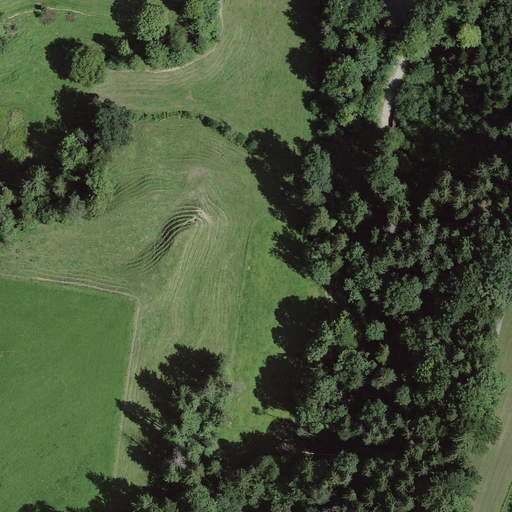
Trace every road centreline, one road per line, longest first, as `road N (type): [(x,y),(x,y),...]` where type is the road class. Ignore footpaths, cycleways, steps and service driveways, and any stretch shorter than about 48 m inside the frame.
road 1 (track): [(453,511),(511,283)]
road 2 (track): [(478,0),(435,21),(411,52),(387,143)]
